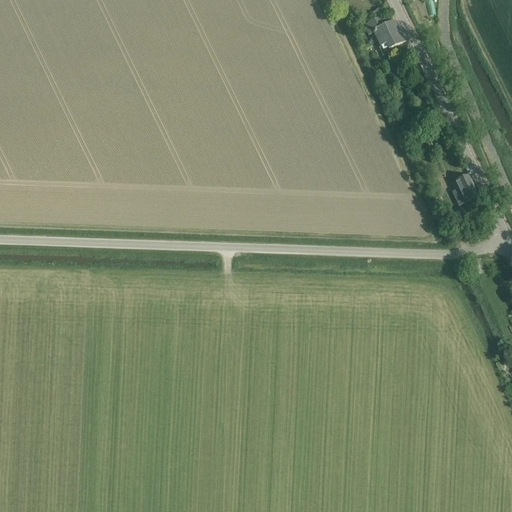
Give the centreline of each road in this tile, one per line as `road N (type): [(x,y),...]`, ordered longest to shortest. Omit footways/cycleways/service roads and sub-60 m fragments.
road 1 (unclassified): [(509,241),(453,255),(0,241)]
road 2 (secondary): [(509,241),(392,0)]
